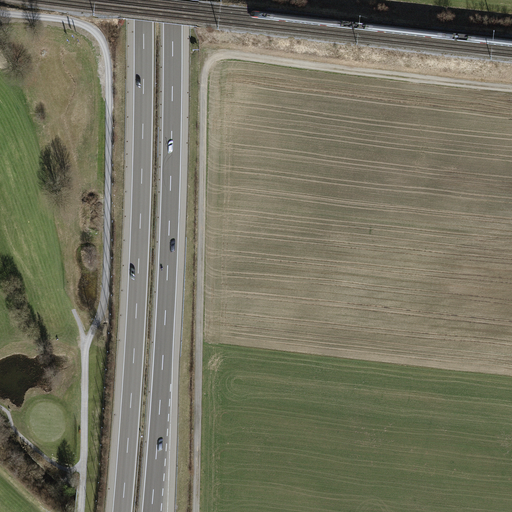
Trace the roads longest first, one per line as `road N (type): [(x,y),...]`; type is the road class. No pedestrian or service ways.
road 1 (track): [(511,88),(235,54),(208,63),(195,511)]
road 2 (track): [(81,511),(85,355),(105,292),(106,62),(97,37),(80,24),(0,14)]
road 3 (motorway): [(143,0),(141,198),(122,511)]
road 4 (motorway): [(151,511),(168,249),(172,0)]
